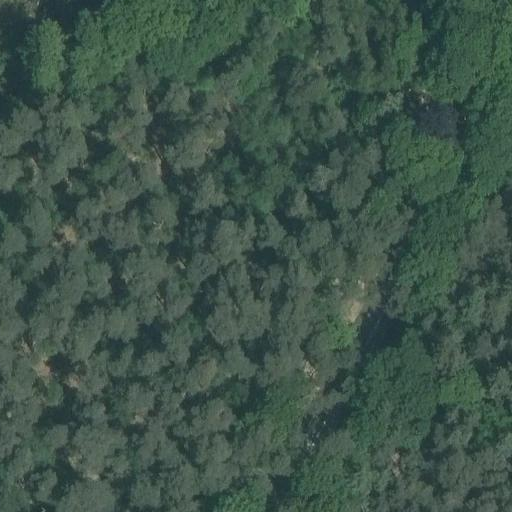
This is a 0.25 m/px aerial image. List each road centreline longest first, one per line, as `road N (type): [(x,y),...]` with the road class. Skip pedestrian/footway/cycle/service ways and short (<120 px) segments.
road 1 (secondary): [(354,358),(458,136),(500,0)]
road 2 (unclassified): [(511,448),(354,358)]
road 3 (secondary): [(275,511),(354,358)]
